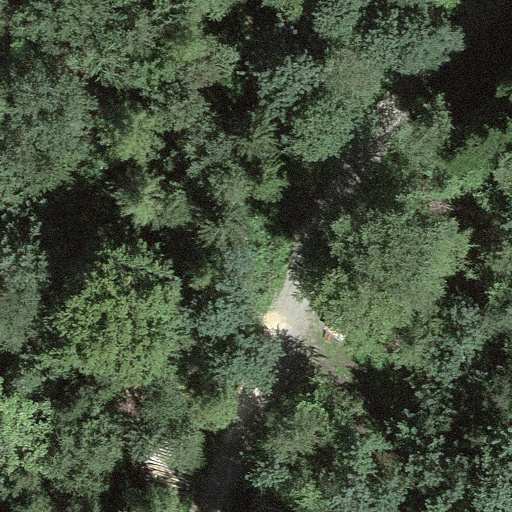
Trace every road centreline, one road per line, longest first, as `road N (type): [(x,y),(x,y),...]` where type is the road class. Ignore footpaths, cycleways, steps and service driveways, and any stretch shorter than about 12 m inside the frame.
road 1 (track): [(187,511),(241,344),(393,52),(449,0)]
road 2 (track): [(330,173),(296,0)]
